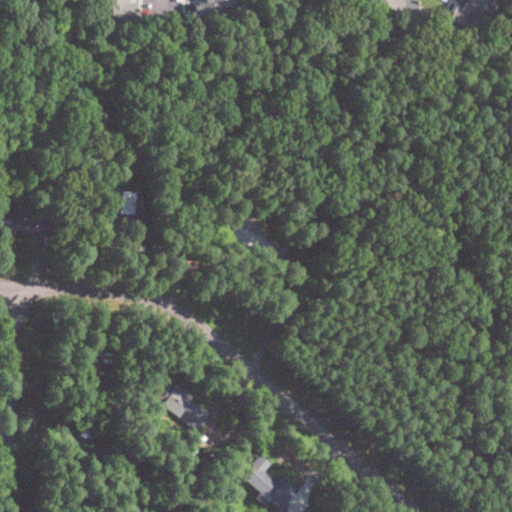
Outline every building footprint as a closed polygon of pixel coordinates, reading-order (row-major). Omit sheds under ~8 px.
[(127,0),(127,1),(135,1),(134,25),(107,24),(108,4),(98,4),(98,0),(127,0)] [(232,0),(232,7),(221,7),(221,21),(192,20),(192,5),(195,5),(195,2),(204,2),(204,0),(232,0)] [(401,0),(402,1),(402,0),(412,0),(424,12),(405,31),(392,17),(384,25),(373,14),(372,15),(356,0),(401,0)] [(496,0),(488,14),(489,15),(482,29),(473,24),(464,39),(442,26),(453,6),(459,9),(464,0),(496,0)] [(132,196),(131,212),(136,212),(135,230),(101,228),(102,208),(117,209),(118,191),(132,191),(132,196)] [(265,255),(263,260),(244,249),(247,244),(219,228),(229,209),(276,235),(265,255)] [(51,227),(50,234),(0,228),(0,212),(52,218),(51,227)] [(103,363),(101,378),(95,377),(94,381),(72,378),(76,346),(98,349),(97,360),(103,361),(103,363)] [(159,379),(171,387),(173,383),(190,396),(188,399),(205,411),(194,430),(160,406),(164,401),(151,391),(159,379)] [(264,471),(277,483),(281,478),(295,490),(278,510),(240,476),(259,453),(270,463),(264,471)] [(143,467),(137,481),(120,474),(126,460),(143,467)] [(157,502),(154,511),(134,511),(127,510),(131,495),(157,502)]
